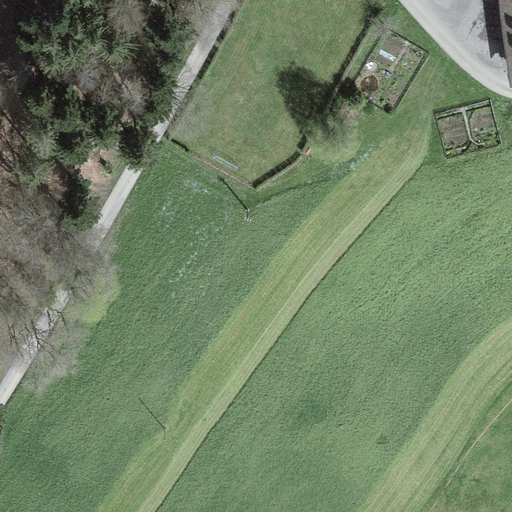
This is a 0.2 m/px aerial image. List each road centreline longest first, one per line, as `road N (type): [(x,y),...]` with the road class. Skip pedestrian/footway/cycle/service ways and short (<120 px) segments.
road 1 (unclassified): [(227,0),(0,398)]
road 2 (unclassified): [(407,0),(477,72),(511,91)]
